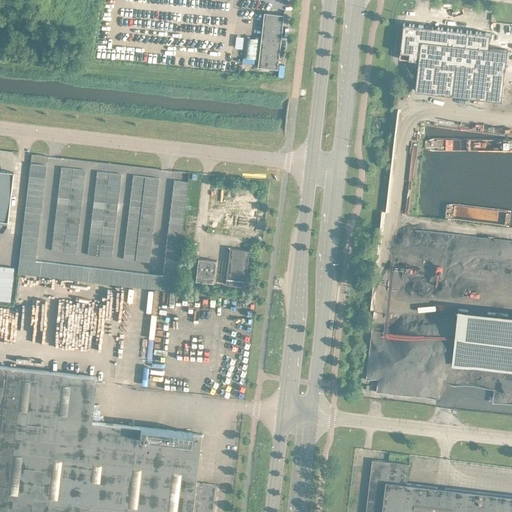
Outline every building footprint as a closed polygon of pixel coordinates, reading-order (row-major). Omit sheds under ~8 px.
[(278,65),(281,65),(284,56),(280,55),(284,19),(264,17),(258,71),(277,74),(278,65)] [(403,28),(399,63),(419,65),(415,95),(501,105),(507,54),(489,52),(490,38),(403,28)] [(242,64),(256,66),(259,46),(245,44),(242,64)] [(0,224),(8,225),(14,176),(0,174),(0,224)] [(226,289),(245,292),(250,255),(231,253),(226,289)] [(34,279),(35,265),(36,259),(20,257),(18,277),(34,279)] [(199,263),(196,286),(214,288),(217,265),(199,263)] [(164,274),(163,280),(161,294),(175,296),(178,275),(164,274)] [(452,369),(511,375),(511,318),(458,313),(457,325),(454,325),(454,328),(456,328),(455,339),(452,339),(452,342),(455,342),(454,353),(451,353),(451,356),(453,356),(452,369)] [(211,511),(215,489),(196,487),(202,438),(92,426),(97,381),(0,369),(0,511),(211,511)] [(511,511),(511,500),(407,488),(409,468),(372,464),(366,511),(511,511)]
